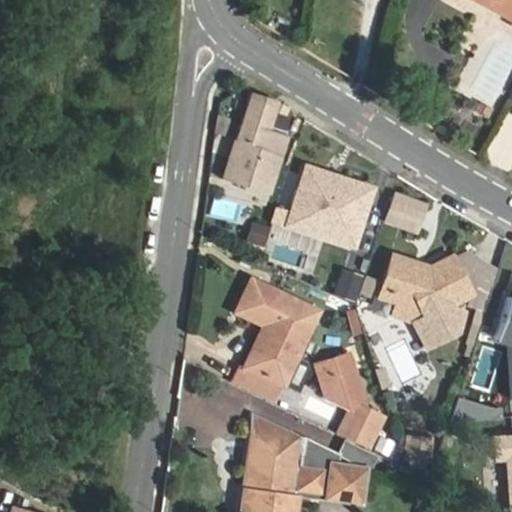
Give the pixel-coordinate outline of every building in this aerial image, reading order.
[(511,0),(469,0),(510,22),(511,18),(511,0)] [(487,51),(473,46),(457,90),(502,106),(511,78),(511,41),(493,34),(487,51)] [(258,158),(267,130),(276,102),(251,93),(234,149),(258,158)] [(284,135),(267,130),(258,158),(234,149),(223,180),(266,194),(284,135)] [(353,247),(371,189),(343,180),(337,183),(329,181),(330,176),(304,168),(290,215),(316,223),(323,238),(353,247)] [(413,235),(424,202),(389,191),(378,223),(413,235)] [(290,215),(286,226),(323,238),(316,223),(290,215)] [(258,250),(266,228),(249,222),(241,244),(258,250)] [(409,260),(392,255),(381,290),(395,294),(396,295),(404,292),(413,294),(425,316),(449,303),(466,295),(468,288),(452,256),(425,271),(412,267),(409,260)] [(338,268),(330,297),(349,303),(357,274),(338,268)] [(358,275),(353,295),(367,298),(372,279),(358,275)] [(314,311),(247,279),(231,311),(254,322),(260,310),(265,313),(259,324),(264,327),(259,337),(255,335),(240,365),(279,384),(314,311)] [(396,295),(395,294),(388,314),(413,322),(426,346),(456,330),(462,311),(451,307),(449,303),(425,316),(413,294),(404,292),(396,295)] [(254,322),(259,324),(265,313),(260,310),(254,322)] [(264,327),(259,324),(255,335),(259,337),(264,327)] [(315,371),(321,390),(345,402),(331,431),(360,445),(375,413),(358,405),(360,401),(345,351),(336,355),(339,364),(315,371)] [(336,355),(312,362),(315,371),(339,364),(336,355)] [(240,365),(231,384),(271,402),(279,384),(240,365)] [(253,416),(251,436),(295,442),(295,436),(253,416)] [(511,511),(511,433),(486,436),(488,463),(499,462),(503,511),(511,511)] [(248,457),(292,464),(295,442),(251,436),(248,457)] [(248,457),(243,490),(251,491),(249,506),(246,509),(245,511),(291,511),(294,498),(287,497),(288,489),(296,490),(296,493),(319,496),(322,473),(299,470),(298,477),(290,476),(292,464),(248,457)] [(363,469),(331,464),(327,497),(359,501),(363,469)] [(243,490),(239,511),(245,511),(246,509),(249,506),(251,491),(243,490)]
